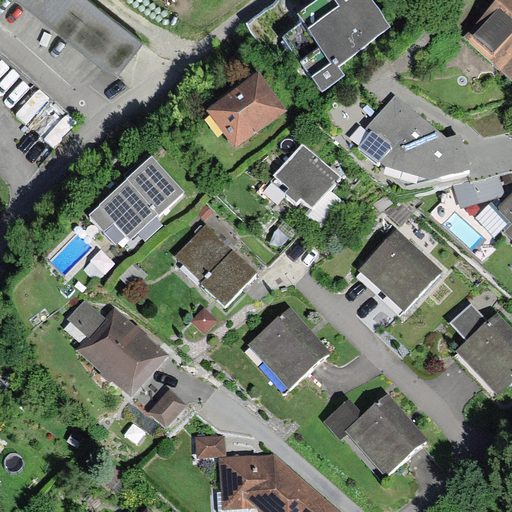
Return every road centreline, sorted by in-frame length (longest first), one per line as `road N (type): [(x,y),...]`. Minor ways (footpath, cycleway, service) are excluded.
road 1 (residential): [(0,237),(98,121),(257,0)]
road 2 (residential): [(408,511),(511,437)]
